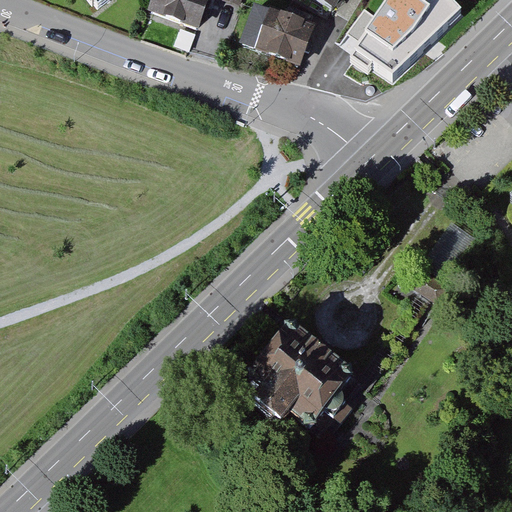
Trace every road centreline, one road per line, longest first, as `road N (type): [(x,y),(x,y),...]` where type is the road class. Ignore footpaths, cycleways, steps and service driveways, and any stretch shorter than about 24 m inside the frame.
road 1 (secondary): [(7,511),(368,162)]
road 2 (residential): [(368,162),(308,116),(0,4)]
road 3 (secondary): [(368,162),(511,23)]
